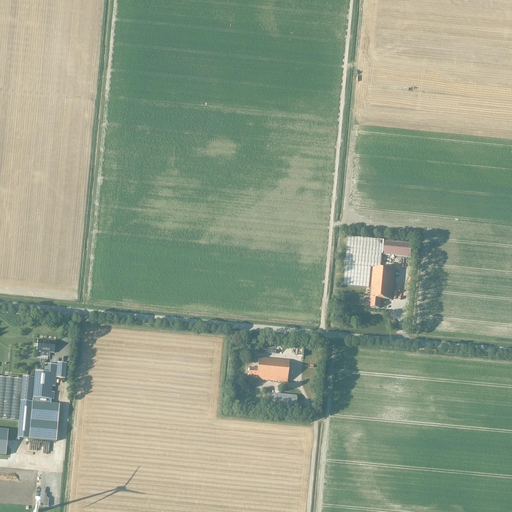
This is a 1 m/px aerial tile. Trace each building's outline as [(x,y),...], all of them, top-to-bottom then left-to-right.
[(383,255),(412,257),(414,244),(348,238),(344,286),(371,288),(370,299),(372,299),(371,308),(380,309),(380,299),(392,300),(395,269),(380,268),(382,254),(383,255)] [(38,339),(37,352),(41,352),(40,356),(50,357),(50,353),(54,353),(56,341),(38,339)] [(256,380),(287,383),(289,361),(259,358),(258,369),(249,368),(249,378),(256,378),(256,380)] [(57,442),(60,405),(51,404),(51,399),(54,399),(54,393),(51,393),(52,386),(55,387),(56,378),(57,378),(66,379),(67,364),(58,363),(57,365),(57,373),(44,372),(35,371),(34,378),(23,377),(22,379),(0,377),(0,418),(19,421),(20,402),(33,403),(30,440),(57,442)] [(45,364),(44,372),(57,373),(57,365),(45,364)] [(273,406),(296,408),(297,396),(274,394),(273,406)] [(19,421),(17,439),(30,440),(33,403),(20,402),(19,421)] [(0,455),(6,456),(8,431),(0,430),(0,455)]
